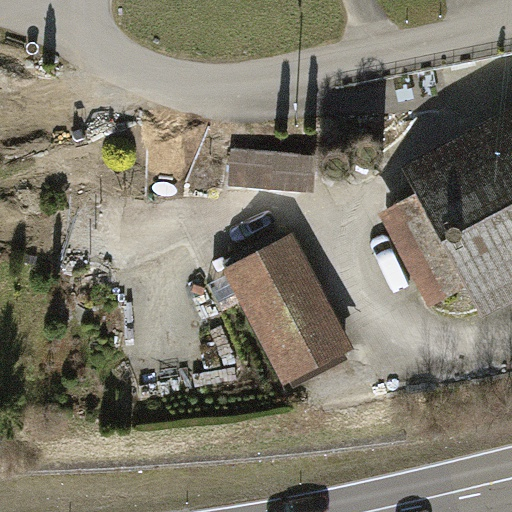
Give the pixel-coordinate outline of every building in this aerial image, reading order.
[(373,140),(366,139),(359,142),(355,148),(353,155),(355,162),(360,167),(367,169),(375,168),(380,164),(383,157),(383,150),(380,144),(373,140)] [(342,150),(334,150),(328,152),(323,158),(322,165),(324,172),(329,177),(336,180),(343,178),(349,174),(352,167),(351,160),(348,154),(342,150)] [(511,153),(396,214),(422,263),(458,245),(474,275),(486,298),(511,284),(511,153)] [(54,184),(39,252),(94,263),(108,188),(81,182),(80,189),(54,184)] [(343,346),(287,241),(232,271),(286,375),(343,346)] [(458,245),(422,263),(438,295),(474,275),(458,245)] [(511,284),(486,298),(492,310),(511,299),(511,284)]
